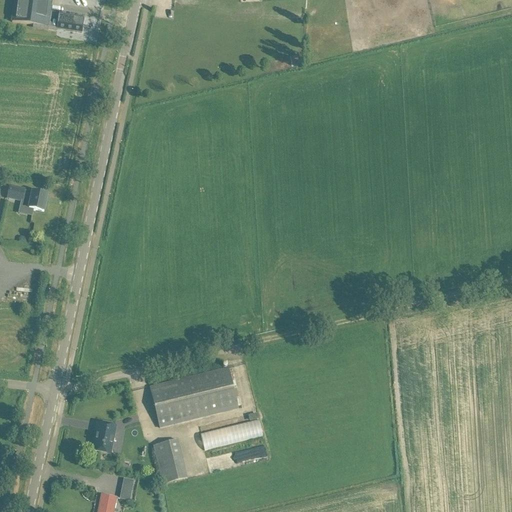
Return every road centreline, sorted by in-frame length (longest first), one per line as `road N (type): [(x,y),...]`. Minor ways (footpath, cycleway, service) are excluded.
road 1 (track): [(65,388),(511,277)]
road 2 (tertiary): [(54,389),(137,0)]
road 3 (tertiary): [(27,511),(54,389)]
